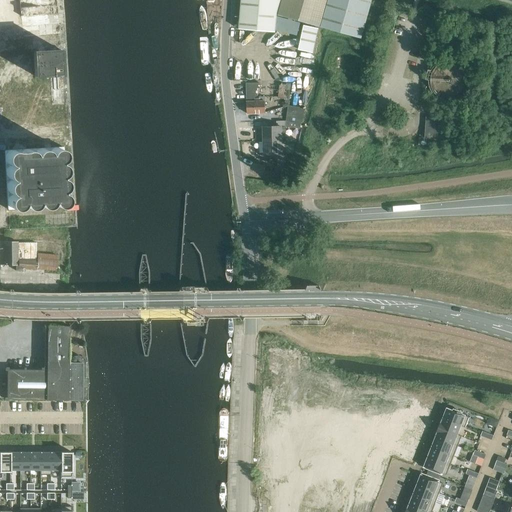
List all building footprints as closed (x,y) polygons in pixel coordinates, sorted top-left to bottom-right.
[(241,0),(239,29),(275,32),(277,12),(280,0),(241,0)] [(282,0),(278,16),(320,28),(327,0),(282,0)] [(327,0),(320,28),(361,38),(371,0),(327,0)] [(298,50),(312,54),(318,29),(303,26),(298,50)] [(40,76),(40,80),(44,80),(44,76),(62,75),(60,50),(33,51),(34,76),(40,76)] [(429,78),(429,83),(430,86),(431,89),(433,93),(436,96),(438,98),(441,99),(445,101),(450,102),(453,101),(456,101),(461,99),(465,96),(467,94),(470,90),(471,87),(472,84),(472,81),(472,76),(471,73),(470,70),(467,66),(465,64),(462,62),(458,60),(455,59),(452,58),(448,58),(445,59),(441,61),(438,62),(434,65),(432,68),(431,71),(429,75),(429,78)] [(247,113),(265,113),(265,96),(258,96),(258,98),(255,98),(258,96),(257,88),(260,88),(260,86),(258,86),(258,85),(260,85),(260,83),(246,83),(247,102),(247,113)] [(305,109),(300,108),(288,106),(284,131),(299,133),(301,123),(302,123),(305,109)] [(437,138),(438,117),(427,117),(425,137),(437,138)] [(263,126),(263,141),(281,140),(282,141),(281,126),(263,126)] [(281,140),(263,141),(264,155),(282,154),(282,141),(281,140)] [(4,150),(7,209),(66,206),(63,147),(4,150)] [(37,253),(37,242),(5,241),(4,264),(18,264),(17,268),(58,269),(58,253),(37,253)] [(7,399),(46,400),(81,401),(81,362),(68,362),(69,327),(47,326),(46,370),(7,370),(7,377),(7,387),(7,399)] [(446,408),(442,418),(460,425),(463,426),(467,416),(457,412),(458,411),(450,408),(450,409),(446,408)] [(456,434),(460,425),(442,418),(440,423),(439,422),(437,427),(456,434)] [(456,434),(437,427),(435,432),(436,432),(435,437),(456,445),(460,436),(456,434)] [(435,437),(431,446),(452,455),(456,445),(435,437)] [(431,446),(427,456),(448,464),(452,455),(431,446)] [(0,471),(9,472),(9,452),(0,452),(0,471)] [(10,452),(9,452),(9,472),(10,472),(10,471),(10,470),(20,470),(19,452),(10,452)] [(20,452),(19,452),(20,470),(30,470),(30,452),(29,452),(20,452)] [(30,452),(30,470),(40,470),(40,475),(40,452),(30,452)] [(40,452),(40,475),(50,475),(50,452),(50,453),(40,452)] [(51,452),(50,452),(50,475),(51,475),(51,470),(60,470),(60,471),(60,472),(60,477),(60,452),(60,453),(51,453),(51,452)] [(61,452),(60,452),(60,477),(71,477),(71,473),(71,472),(71,463),(71,462),(71,453),(61,453),(61,452)] [(427,456),(423,466),(444,474),(448,464),(427,456)] [(479,457),(478,457),(475,463),(481,466),(484,459),(483,459),(479,457)] [(500,467),(495,465),(493,469),(504,474),(506,469),(500,467)] [(417,485),(439,493),(443,483),(438,482),(439,480),(421,473),(421,475),(417,485)] [(435,503),(439,493),(417,485),(413,494),(435,503)] [(486,487),(485,490),(490,493),(496,495),(498,490),(486,486),(486,487)] [(431,511),(435,503),(413,494),(410,504),(426,510),(427,511),(429,511),(431,511)] [(494,499),(489,497),(483,495),(477,511),(478,511),(489,511),(491,507),(494,499)] [(425,511),(426,510),(410,504),(409,503),(407,508),(406,508),(404,511),(425,511)]
